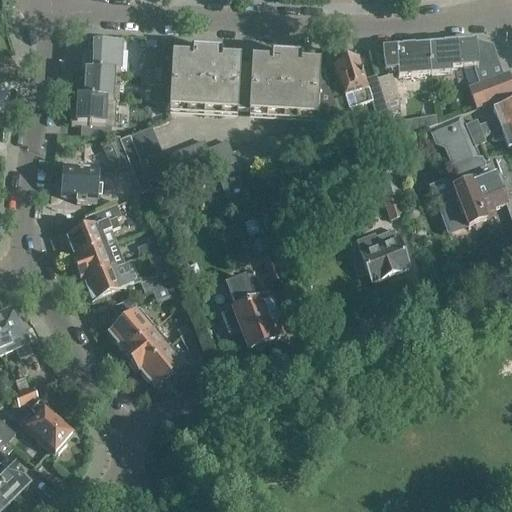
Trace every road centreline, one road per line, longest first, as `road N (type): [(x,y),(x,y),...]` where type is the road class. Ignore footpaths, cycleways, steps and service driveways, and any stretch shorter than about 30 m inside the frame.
road 1 (residential): [(55,9),(373,26),(505,22)]
road 2 (residential): [(511,268),(113,455)]
road 3 (residential): [(31,262),(23,236),(30,155),(55,9)]
road 4 (residential): [(113,455),(31,262)]
